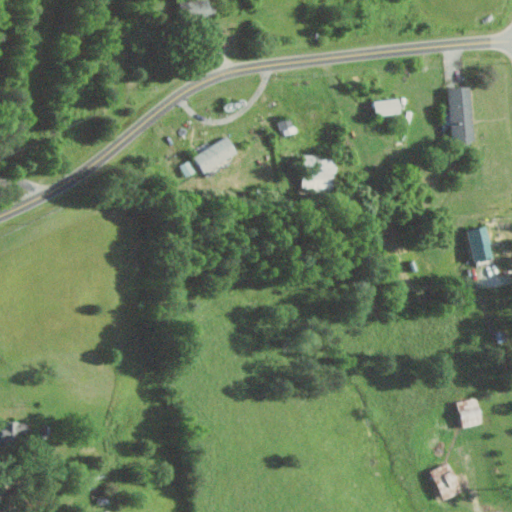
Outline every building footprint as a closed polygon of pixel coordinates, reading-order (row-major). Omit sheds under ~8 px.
[(185,19),(213,14),(210,0),(188,0),(182,1),(185,19)] [(472,86),(449,87),(451,142),(475,141),(472,86)] [(377,116),(403,113),(400,97),(375,100),(377,116)] [(205,173),(239,151),(228,134),(194,156),(205,173)] [(180,164),(186,176),(196,171),(190,159),(180,164)] [(474,262),(494,259),(489,226),(469,229),(474,262)] [(0,445),(22,446),(22,435),(29,436),(30,423),(0,421),(0,445)] [(465,490),(451,461),(431,470),(445,500),(465,490)]
